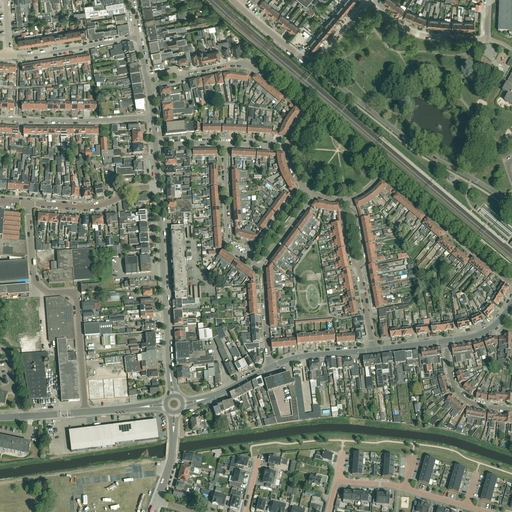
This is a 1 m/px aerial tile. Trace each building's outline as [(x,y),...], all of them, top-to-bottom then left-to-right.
[(21,8),(19,0),(12,0),(13,2),(14,3),(15,3),(16,12),(21,11),(21,8)] [(28,8),(26,0),(19,0),(21,8),(24,7),(25,10),(25,16),(28,16),(28,8)] [(50,11),(48,0),(46,0),(47,8),(46,8),(46,12),(41,12),(42,15),(42,22),(52,21),(51,17),(50,11)] [(264,0),(261,0),(257,4),(262,8),(266,2),(264,0)] [(391,0),(390,0),(386,6),(391,9),(395,3),(391,0)] [(115,7),(124,5),(123,1),(114,2),(114,3),(105,4),(93,6),(94,10),(115,7)] [(268,4),(266,2),(262,8),(266,12),(271,6),(273,3),(271,1),(268,4)] [(343,5),(348,10),(352,5),(346,1),(343,5)] [(511,2),(500,2),(499,9),(501,9),(500,11),(499,11),(499,15),(500,16),(500,18),(499,18),(499,22),(500,22),(500,25),(499,25),(498,29),(500,29),(500,31),(498,31),(509,32),(509,34),(510,34),(510,33),(511,33),(511,2)] [(271,6),(266,12),(270,15),(277,7),(278,6),(273,3),(271,6)] [(391,9),(395,12),(400,7),(395,3),(391,9)] [(93,10),(85,12),(86,17),(109,14),(111,12),(116,12),(125,10),(124,5),(115,7),(94,10),(93,10)] [(339,9),(345,14),(348,10),(343,5),(339,9)] [(281,11),(277,7),(270,15),(274,19),(281,11)] [(400,7),(395,12),(400,16),(404,10),(400,7)] [(143,12),(144,17),(153,15),(153,13),(156,12),(158,13),(161,13),(161,12),(167,11),(166,8),(162,9),(143,12)] [(339,9),(335,13),(341,18),(345,14),(339,9)] [(285,17),(282,15),(284,13),(282,11),(276,20),(280,23),(285,17)] [(331,19),(337,24),(340,19),(335,14),(331,19)] [(289,21),(285,17),(280,23),(284,27),(289,21)] [(327,23),(333,28),(337,24),(331,19),(327,23)] [(145,25),(146,29),(155,27),(155,25),(162,23),(162,24),(169,23),(168,20),(161,21),(145,25)] [(284,27),(289,30),(293,24),(289,21),(284,27)] [(78,23),(79,31),(80,37),(86,36),(85,30),(82,30),(81,22),(78,23)] [(327,23),(324,27),(330,32),(333,28),(327,23)] [(298,28),(293,24),(289,30),(293,34),(298,28)] [(60,30),(61,33),(62,40),(68,39),(67,32),(64,33),(63,29),(63,30),(62,26),(60,26),(60,30)] [(104,35),(110,34),(110,35),(119,33),(119,34),(130,32),(129,27),(118,29),(109,30),(104,31),(104,35)] [(325,38),(325,37),(329,33),(323,28),(319,33),(325,38)] [(147,34),(148,39),(157,37),(157,36),(164,35),(164,33),(168,33),(167,30),(166,30),(166,31),(162,32),(162,30),(160,31),(147,34)] [(231,46),(233,55),(237,54),(237,55),(238,55),(239,54),(240,54),(240,53),(241,53),(239,45),(234,46),(232,37),(230,30),(225,31),(227,38),(228,46),(230,45),(231,46)] [(26,46),(32,45),(30,35),(26,35),(25,32),(23,32),(26,46)] [(325,38),(319,33),(316,37),(322,42),(325,38)] [(312,41),(318,46),(322,42),(316,37),(312,41)] [(168,42),(168,46),(169,47),(177,46),(177,45),(183,44),(186,43),(185,38),(179,39),(176,40),(170,41),(168,42)] [(212,45),(214,51),(215,58),(217,58),(217,59),(219,58),(220,57),(218,50),(216,51),(215,45),(214,39),(211,39),(212,45)] [(221,57),(223,56),(223,57),(224,57),(225,57),(228,57),(228,56),(229,56),(227,47),(227,46),(228,46),(227,41),(223,42),(218,43),(219,49),(221,57)] [(312,41),(309,45),(314,50),(318,46),(312,41)] [(150,45),(151,50),(159,49),(159,48),(164,47),(164,48),(169,47),(168,46),(168,42),(164,43),(158,44),(150,45)] [(124,50),(133,48),(132,43),(113,47),(114,49),(117,49),(117,50),(114,51),(124,50)] [(196,54),(193,55),(192,49),(191,48),(190,43),(187,44),(187,45),(188,49),(190,48),(190,49),(187,50),(185,50),(187,58),(187,62),(192,61),(192,63),(194,63),(194,64),(197,63),(197,62),(196,54)] [(201,45),(203,54),(204,61),(206,60),(206,61),(209,60),(208,60),(210,60),(208,52),(207,53),(207,50),(204,51),(203,44),(201,45)] [(124,50),(114,51),(115,57),(125,55),(134,53),(133,48),(124,50)] [(172,53),(152,57),(153,62),(166,59),(166,57),(172,56),(172,53)] [(72,66),(71,59),(65,60),(66,66),(66,70),(70,69),(70,73),(73,73),(72,69),(72,66)] [(127,66),(137,64),(136,59),(126,60),(127,62),(112,65),(113,68),(127,66)] [(159,67),(160,68),(168,66),(167,65),(171,64),(169,59),(166,60),(166,59),(153,62),(154,68),(159,67)] [(61,75),(58,61),(52,62),(53,68),(54,72),(58,71),(59,75),(61,75)] [(47,69),(46,63),(40,64),(41,70),(44,70),(44,73),(45,73),(46,77),(47,80),(49,79),(49,76),(48,73),(47,69)] [(30,75),(29,75),(28,65),(22,66),(22,69),(21,69),(20,75),(23,75),(23,73),(26,73),(26,76),(27,80),(28,87),(31,87),(31,82),(30,79),(30,75)] [(37,80),(34,65),(28,65),(29,75),(30,75),(33,75),(34,75),(35,81),(37,80)] [(508,94),(505,101),(511,104),(511,73),(503,91),(508,94)] [(254,82),(257,84),(260,79),(256,75),(254,78),(250,77),(250,80),(250,81),(252,83),(254,82)] [(204,87),(207,87),(208,92),(209,97),(212,97),(208,78),(205,79),(205,78),(203,79),(203,82),(204,87)] [(257,92),(258,91),(261,88),(265,83),(260,79),(257,84),(259,86),(256,89),(254,92),(256,93),(257,92)] [(198,99),(198,96),(195,81),(193,81),(189,81),(190,82),(189,82),(191,90),(193,89),(195,99),(198,99)] [(261,88),(258,91),(257,92),(256,93),(258,95),(260,92),(263,89),(267,92),(270,87),(265,83),(261,88)] [(276,92),(270,87),(267,92),(268,93),(265,97),(263,99),(267,102),(269,100),(272,96),(272,97),(276,92)] [(161,95),(161,96),(166,95),(167,96),(180,94),(180,90),(173,91),(173,88),(161,90),(160,92),(160,95),(161,95)] [(272,97),(277,101),(281,97),(276,92),(272,97)] [(179,96),(170,97),(161,98),(161,99),(160,99),(161,102),(162,102),(162,104),(180,102),(179,96)] [(287,101),(281,97),(277,101),(274,104),(275,104),(273,107),(274,108),(279,103),(282,100),(285,103),(287,101)] [(128,106),(135,105),(135,111),(134,111),(134,113),(141,112),(142,112),(144,112),(145,111),(143,101),(128,103),(122,103),(123,109),(128,108),(128,106)] [(176,110),(181,110),(185,109),(184,102),(172,104),(162,105),(163,112),(173,110),(176,110)] [(285,108),(291,113),(297,117),(300,113),(297,111),(298,110),(291,104),(289,107),(293,110),(291,112),(285,107),(285,108)] [(287,118),(293,121),(297,117),(291,113),(285,108),(284,109),(286,110),(286,111),(290,114),(287,117),(287,118)] [(162,115),(163,118),(173,117),(173,114),(180,114),(180,112),(187,111),(188,115),(194,115),(194,109),(185,109),(176,110),(172,111),(172,112),(163,113),(163,115),(162,115)] [(279,121),(284,123),(290,126),(293,121),(287,118),(285,121),(280,119),(279,121)] [(284,123),(279,121),(278,123),(280,124),(283,125),(281,129),(288,131),(290,127),(290,126),(284,123)] [(174,123),(164,124),(165,136),(187,134),(186,133),(190,133),(189,122),(185,123),(185,122),(174,123)] [(113,150),(107,151),(106,139),(100,139),(102,157),(114,156),(113,151),(113,150)] [(91,153),(91,154),(91,157),(100,156),(100,148),(100,146),(96,146),(96,153),(95,153),(92,153),(91,153)] [(142,146),(133,146),(132,146),(132,150),(128,150),(128,154),(143,153),(143,150),(143,149),(144,149),(143,146),(142,146)] [(120,166),(120,169),(119,169),(119,168),(116,169),(116,180),(135,179),(135,177),(137,176),(144,175),(144,172),(141,172),(141,164),(140,164),(140,162),(137,162),(137,160),(123,160),(124,166),(120,166)] [(21,168),(21,164),(18,164),(17,172),(14,172),(13,191),(15,192),(16,191),(19,191),(20,183),(17,183),(18,176),(20,176),(21,170),(21,168)] [(281,173),(287,170),(287,169),(286,168),(285,165),(285,164),(273,168),(274,170),(277,169),(279,169),(280,172),(281,173)] [(184,168),(175,168),(166,169),(166,175),(175,174),(175,171),(184,171),(184,176),(190,176),(190,168),(189,168),(184,168)] [(289,175),(287,170),(281,173),(282,176),(280,178),(277,179),(278,181),(283,178),(289,175)] [(289,175),(283,178),(278,181),(279,183),(282,182),(284,181),(286,183),(286,184),(292,180),(291,178),(289,175)] [(288,190),(291,192),(294,188),(293,186),(295,184),(292,181),(292,180),(286,184),(287,186),(289,188),(288,190)] [(379,186),(378,186),(387,193),(384,190),(386,188),(390,192),(392,189),(385,183),(384,184),(382,182),(379,186)] [(103,192),(106,191),(104,185),(101,186),(101,187),(100,183),(95,184),(95,188),(96,196),(97,195),(98,196),(100,196),(100,195),(103,194),(103,192)] [(379,195),(382,192),(385,196),(387,193),(378,186),(374,190),(379,195)] [(370,193),(377,203),(380,201),(377,197),(379,195),(374,190),(370,193)] [(272,193),(284,202),(287,198),(280,193),(279,194),(277,192),(276,192),(274,191),(272,193)] [(274,201),(281,206),(284,202),(272,193),(271,192),(270,195),(275,199),(274,201)] [(370,202),(372,201),(374,205),(377,203),(370,193),(365,197),(369,203),(370,202)] [(399,203),(402,198),(398,194),(391,202),(389,204),(391,206),(393,203),(393,204),(393,203),(396,206),(398,203),(399,203)] [(146,200),(147,199),(146,198),(145,197),(145,196),(137,197),(138,201),(134,201),(134,203),(135,203),(136,207),(142,206),(141,203),(146,202),(146,200)] [(363,206),(365,210),(368,209),(366,204),(369,203),(365,197),(360,200),(363,206)] [(269,203),(278,210),(281,206),(274,201),(273,202),(271,200),(268,198),(266,201),(269,203)] [(401,205),(399,208),(397,210),(398,212),(400,210),(407,202),(402,198),(399,203),(401,205)] [(176,201),(176,203),(167,203),(168,214),(187,213),(192,213),(191,202),(182,202),(181,200),(176,201)] [(268,209),(275,214),(278,210),(269,203),(266,201),(266,200),(264,203),(267,205),(269,207),(268,209)] [(315,208),(320,209),(322,203),(318,201),(316,203),(314,203),(311,207),(314,209),(315,208)] [(411,206),(407,202),(400,210),(398,212),(400,213),(402,211),(405,208),(408,210),(411,206)] [(323,216),(325,216),(326,211),(327,211),(328,204),(322,203),(320,209),(321,210),(324,210),(323,216)] [(334,205),(328,204),(327,211),(326,211),(325,216),(323,223),(326,223),(329,211),(332,212),(333,212),(334,205)] [(405,218),(407,219),(405,222),(416,209),(411,206),(408,210),(410,212),(408,216),(407,215),(405,218)] [(485,207),(482,210),(496,222),(499,219),(485,207)] [(263,219),(268,223),(271,219),(266,215),(262,212),(260,211),(259,210),(256,208),(254,210),(255,211),(256,210),(258,212),(261,213),(260,214),(263,216),(262,218),(263,219)] [(260,208),(259,210),(260,211),(262,212),(266,215),(271,219),(274,215),(267,210),(266,211),(264,209),(263,210),(260,208)] [(421,213),(416,209),(405,222),(407,224),(409,221),(411,219),(414,221),(416,218),(417,218),(421,213)] [(0,254),(27,257),(25,237),(19,237),(21,214),(5,212),(0,211),(0,254)] [(312,216),(307,212),(304,217),(316,225),(317,224),(314,222),(315,221),(313,219),(314,218),(312,216)] [(419,220),(417,223),(415,226),(417,227),(425,217),(421,213),(417,218),(419,220)] [(256,220),(260,223),(265,227),(268,223),(263,219),(262,218),(261,219),(258,217),(257,218),(255,216),(254,218),(256,220)] [(301,221),(308,226),(309,224),(311,226),(312,225),(315,227),(316,225),(304,217),(301,221)] [(78,234),(84,234),(85,226),(88,227),(88,219),(83,218),(82,226),(79,226),(78,234)] [(262,231),(265,227),(260,223),(256,220),(254,218),(253,219),(255,221),(254,222),(257,224),(255,226),(262,231)] [(432,223),(428,219),(423,225),(427,229),(432,223)] [(511,229),(501,220),(498,223),(511,235),(511,234),(511,229)] [(311,232),(309,230),(309,229),(307,227),(308,226),(301,221),(298,225),(310,233),(311,232)] [(401,221),(395,227),(398,230),(403,224),(401,221)] [(436,226),(432,223),(427,229),(431,232),(436,226)] [(305,234),(306,233),(308,235),(310,233),(298,225),(295,229),(300,232),(302,234),(303,232),(305,234)] [(440,230),(436,226),(431,232),(435,236),(440,230)] [(175,296),(175,301),(181,300),(186,300),(186,295),(186,284),(185,275),(185,271),(184,267),(185,267),(185,264),(184,260),(184,256),(184,255),(184,251),(183,251),(183,242),(183,238),(182,234),(183,234),(183,231),(182,231),(182,227),(171,227),(171,232),(173,232),(173,234),(171,234),(171,239),(172,239),(172,243),(171,243),(171,246),(172,246),(172,248),(171,248),(172,252),(173,252),(173,256),(172,256),(172,261),(173,261),(173,263),(174,263),(174,264),(174,265),(173,265),(173,267),(172,267),(173,272),(174,271),(174,276),(173,276),(173,279),(174,279),(174,281),(173,281),(173,285),(175,285),(175,289),(174,289),(174,294),(176,294),(176,296),(175,296)] [(249,241),(254,242),(262,232),(259,230),(258,232),(256,235),(252,234),(253,233),(252,233),(249,241)] [(304,236),(299,233),(294,230),(291,234),(303,242),(304,241),(302,239),(304,236)] [(440,230),(435,236),(440,239),(445,233),(440,230)] [(288,238),(295,243),(296,241),(299,243),(299,242),(302,244),(303,242),(291,234),(288,238)] [(365,239),(366,244),(375,242),(375,240),(377,240),(377,239),(382,238),(382,236),(380,236),(365,239)] [(298,244),(295,243),(288,238),(285,242),(297,250),(298,249),(296,247),(298,244)] [(443,238),(438,244),(434,249),(436,251),(440,246),(442,248),(447,242),(443,238)] [(297,250),(285,242),(282,246),(287,249),(289,251),(291,249),(293,251),(293,250),(296,252),(297,250)] [(442,248),(446,251),(451,245),(447,242),(442,248)] [(451,245),(446,251),(451,255),(455,249),(451,245)] [(121,257),(120,246),(113,247),(112,247),(112,258),(121,257)] [(287,250),(282,247),(279,251),(284,254),(288,257),(291,259),(292,258),(289,256),(289,255),(287,254),(288,252),(287,250)] [(44,280),(49,279),(49,284),(94,281),(93,268),(92,250),(57,252),(58,262),(52,263),(52,271),(48,271),(48,272),(44,272),(44,280)] [(456,259),(461,253),(457,250),(452,256),(456,259)] [(226,254),(222,251),(219,256),(218,255),(215,259),(218,262),(220,259),(221,260),(226,254)] [(281,258),(282,260),(284,258),(286,260),(286,259),(289,261),(291,259),(288,257),(284,254),(279,251),(276,255),(281,258)] [(456,259),(460,263),(465,257),(461,253),(456,259)] [(222,264),(223,266),(227,262),(230,257),(226,254),(221,260),(223,261),(221,264),(222,264)] [(281,261),(282,260),(281,258),(276,255),(273,259),(278,262),(282,265),(284,267),(286,266),(283,264),(283,263),(281,261)] [(126,274),(151,273),(150,264),(149,257),(125,258),(126,274)] [(230,257),(227,262),(223,266),(225,267),(226,268),(228,265),(229,266),(234,260),(230,257)] [(465,257),(460,263),(465,267),(470,261),(465,257)] [(478,261),(474,258),(469,264),(473,267),(478,261)] [(270,263),(273,265),(276,268),(278,266),(280,268),(280,267),(283,269),(284,267),(282,265),(278,262),(273,259),(270,263)] [(239,263),(235,260),(230,267),(232,268),(230,271),(231,271),(233,273),(239,263)] [(27,261),(0,263),(0,283),(29,282),(27,261)] [(483,265),(478,261),(473,267),(478,271),(483,265)] [(243,266),(239,263),(233,273),(235,274),(237,272),(239,273),(243,266)] [(487,269),(483,265),(478,271),(482,274),(487,269)] [(246,268),(243,266),(239,273),(240,274),(238,276),(241,278),(247,269),(246,268)] [(251,272),(247,269),(241,278),(243,280),(245,278),(246,279),(251,272)] [(487,269),(482,274),(486,278),(491,272),(487,269)] [(246,279),(247,279),(248,278),(251,280),(251,282),(250,282),(250,285),(255,284),(254,274),(251,272),(246,279)] [(503,283),(500,288),(506,292),(509,287),(503,283)] [(102,293),(101,285),(81,286),(81,294),(102,293)] [(8,296),(30,295),(29,286),(7,287),(0,287),(0,295),(8,295),(8,296)] [(504,296),(506,292),(500,288),(498,290),(494,288),(493,289),(504,296)] [(493,290),(497,293),(494,297),(500,301),(504,296),(493,289),(493,290)] [(126,297),(126,293),(106,294),(107,302),(120,301),(119,298),(126,297)] [(66,340),(75,339),(72,307),(61,297),(45,298),(49,341),(57,341),(57,340),(66,340)] [(500,301),(494,297),(491,302),(497,306),(500,301)] [(392,301),(387,302),(375,304),(376,309),(385,307),(384,305),(392,304),(392,301)] [(91,302),(82,303),(82,305),(82,309),(82,310),(88,310),(89,310),(92,310),(94,310),(94,302),(91,302)] [(486,308),(491,313),(495,310),(489,304),(486,308)] [(382,339),(388,338),(387,332),(387,329),(386,320),(385,317),(386,317),(385,313),(387,313),(409,309),(408,305),(379,310),(381,327),(380,327),(380,331),(381,331),(382,339)] [(491,313),(486,308),(481,313),(487,318),(491,313)] [(174,321),(182,320),(182,313),(188,313),(188,311),(173,312),(174,321)] [(475,317),(479,323),(484,321),(480,314),(475,317)] [(353,319),(353,324),(354,327),(355,332),(356,342),(361,341),(361,332),(359,322),(363,321),(362,317),(353,319)] [(479,323),(475,317),(470,319),(474,326),(479,323)] [(151,330),(154,329),(154,322),(149,323),(149,322),(142,322),(142,323),(138,323),(138,327),(142,327),(145,327),(146,330),(151,330)] [(84,325),(85,336),(100,335),(99,329),(99,324),(84,325)] [(215,330),(220,341),(226,337),(221,328),(215,330)] [(211,330),(212,335),(212,339),(214,338),(219,349),(218,350),(224,364),(224,365),(230,377),(236,374),(230,362),(220,341),(215,330),(211,330)] [(146,344),(141,345),(155,343),(155,338),(154,334),(143,335),(143,338),(146,338),(146,339),(146,344)] [(507,350),(509,350),(509,335),(504,335),(504,338),(499,338),(499,349),(507,350)] [(103,346),(115,346),(115,337),(102,338),(103,346)] [(488,339),(491,346),(494,344),(495,347),(497,346),(497,345),(498,345),(498,338),(493,338),(493,337),(488,339)] [(494,351),(491,346),(488,339),(484,341),(488,350),(490,349),(492,354),(494,353),(494,351)] [(76,353),(75,353),(67,353),(66,340),(57,340),(57,341),(62,402),(62,401),(68,401),(68,402),(79,401),(76,353)] [(194,352),(203,352),(202,342),(192,342),(192,344),(188,344),(187,344),(175,345),(176,353),(194,352)] [(473,344),(475,351),(476,354),(478,353),(479,358),(482,357),(478,343),(473,344)] [(240,346),(238,347),(239,350),(248,367),(253,365),(249,357),(246,358),(242,349),(240,346)] [(232,349),(235,356),(243,370),(245,369),(245,370),(247,369),(247,368),(243,360),(241,361),(239,356),(235,347),(232,349)] [(243,370),(235,356),(232,349),(229,350),(233,358),(234,358),(234,359),(234,365),(238,373),(243,370)] [(260,357),(259,350),(256,350),(256,354),(251,357),(255,364),(259,362),(258,360),(260,360),(259,358),(260,357)] [(207,365),(214,364),(213,356),(208,357),(207,351),(203,352),(194,352),(176,353),(177,366),(186,366),(186,365),(189,365),(189,360),(196,359),(196,361),(193,361),(193,366),(196,366),(201,366),(207,365)] [(44,364),(48,363),(47,352),(21,354),(29,399),(29,400),(47,398),(44,364)] [(146,355),(128,357),(129,359),(129,364),(142,362),(147,362),(156,361),(156,352),(155,352),(146,353),(146,354),(146,355)] [(404,364),(404,368),(405,372),(408,372),(407,367),(407,363),(405,353),(394,355),(396,365),(404,364)] [(376,371),(377,371),(382,370),(381,364),(381,356),(374,357),(375,366),(376,371)] [(370,368),(370,367),(369,357),(364,358),(365,368),(368,368),(369,371),(370,378),(366,378),(367,387),(373,386),(370,368)] [(353,359),(348,359),(348,369),(352,369),(352,377),(359,377),(358,365),(353,365),(353,359)] [(129,364),(126,364),(127,373),(145,371),(157,370),(156,361),(147,362),(142,362),(129,364)] [(186,373),(177,374),(177,379),(178,380),(187,379),(187,381),(195,381),(194,373),(190,373),(186,373)] [(264,382),(267,393),(273,391),(288,387),(294,385),(294,383),(294,380),(291,381),(289,375),(264,382)] [(431,382),(431,384),(446,380),(445,375),(435,378),(436,380),(431,382)] [(471,378),(470,375),(465,376),(457,378),(459,384),(466,381),(465,379),(471,378)] [(128,377),(113,378),(114,398),(129,397),(129,396),(129,391),(128,377)] [(113,378),(103,379),(104,399),(114,398),(113,378)] [(260,378),(256,380),(262,400),(264,400),(262,392),(265,391),(263,386),(260,378)] [(103,379),(88,380),(89,400),(104,399),(103,379)] [(258,402),(259,402),(261,408),(264,407),(262,400),(256,380),(251,383),(254,390),(256,389),(258,395),(256,395),(258,402)] [(473,380),(470,385),(468,383),(463,389),(467,392),(475,382),(473,380)] [(467,392),(471,395),(475,389),(474,388),(478,384),(475,382),(467,392)] [(250,383),(244,386),(248,393),(250,392),(253,399),(254,405),(257,404),(255,398),(250,383)] [(294,385),(288,387),(291,399),(296,399),(296,397),(295,395),(295,392),(295,390),(294,387),(294,385)] [(448,385),(438,388),(438,390),(433,391),(434,394),(449,390),(448,385)] [(243,396),(245,404),(246,408),(247,410),(249,409),(245,395),(247,394),(248,393),(244,386),(239,389),(243,396)] [(238,398),(241,397),(243,405),(244,409),(246,408),(245,404),(243,396),(239,389),(234,391),(238,398)] [(230,394),(232,400),(235,411),(237,410),(235,403),(239,401),(238,399),(238,398),(234,391),(230,394)] [(451,395),(446,402),(445,403),(446,405),(443,409),(445,410),(455,399),(451,395)] [(455,399),(445,410),(447,412),(450,408),(452,410),(459,402),(455,399)] [(235,411),(232,400),(228,401),(228,402),(227,402),(230,413),(235,411)] [(230,413),(227,402),(223,403),(223,404),(222,405),(225,413),(225,415),(230,414),(230,413)] [(452,410),(454,411),(450,415),(452,417),(462,405),(459,402),(452,410)] [(462,405),(452,417),(454,418),(458,414),(459,416),(461,414),(466,408),(462,405)] [(192,425),(205,423),(204,420),(205,420),(205,416),(202,417),(202,418),(199,418),(191,419),(191,421),(191,424),(192,424),(192,425)] [(156,421),(69,431),(71,452),(115,447),(115,445),(159,440),(156,421)] [(0,450),(11,452),(13,441),(0,438),(0,450)] [(30,444),(13,441),(11,452),(28,456),(30,444)] [(314,460),(328,463),(328,460),(331,461),(333,455),(330,454),(331,452),(327,451),(326,453),(322,452),(321,457),(315,455),(314,460)] [(183,456),(182,459),(183,459),(183,462),(184,462),(191,463),(194,463),(193,466),(201,468),(202,462),(199,461),(200,456),(193,454),(192,456),(185,455),(184,455),(184,456),(183,456)] [(269,456),(268,464),(269,464),(275,465),(274,469),(275,469),(285,472),(287,466),(281,465),(280,464),(282,459),(278,458),(278,456),(275,455),(273,455),(273,457),(270,456),(269,456)] [(231,461),(230,467),(239,469),(240,466),(244,467),(246,468),(246,467),(247,467),(248,463),(247,463),(248,461),(236,458),(235,462),(231,461)] [(182,465),(180,470),(197,474),(198,470),(194,469),(194,468),(184,465),(183,466),(182,465)] [(230,467),(229,471),(232,472),(231,476),(233,477),(234,477),(243,479),(245,474),(238,472),(239,469),(230,467)] [(264,477),(276,480),(278,471),(273,470),(273,473),(268,472),(266,471),(265,472),(264,477)] [(187,478),(179,476),(178,475),(178,478),(178,479),(178,480),(180,480),(179,482),(192,485),(193,482),(187,481),(187,478)] [(308,484),(319,486),(320,483),(326,484),(328,477),(320,475),(319,478),(316,477),(315,476),(312,475),(311,476),(310,476),(310,477),(309,477),(309,480),(309,481),(308,484)] [(230,482),(229,485),(236,487),(237,484),(241,485),(242,485),(243,479),(234,477),(233,477),(232,483),(230,482)] [(274,489),(276,480),(264,477),(263,483),(271,485),(270,488),(274,489)] [(176,488),(183,490),(187,492),(188,488),(189,489),(194,491),(194,488),(190,486),(177,482),(177,485),(176,485),(175,487),(176,487),(176,488)] [(239,499),(235,498),(237,493),(237,492),(232,490),(230,498),(229,502),(232,503),(230,508),(231,508),(236,510),(237,510),(237,509),(240,500),(240,499),(239,499)] [(195,496),(189,494),(175,491),(173,496),(181,498),(182,495),(188,496),(187,499),(194,501),(195,496)] [(211,493),(210,497),(213,498),(212,504),(218,505),(221,496),(221,493),(215,492),(214,494),(211,493)] [(382,507),(383,495),(377,494),(376,500),(373,500),(373,504),(376,504),(376,506),(382,506),(382,507)] [(383,495),(382,507),(391,508),(392,501),(389,501),(389,500),(389,495),(388,495),(388,494),(383,494),(383,495)] [(228,502),(229,502),(230,498),(221,496),(218,505),(224,507),(225,501),(228,502)] [(257,503),(256,507),(257,507),(257,510),(256,511),(257,511),(262,511),(263,511),(264,511),(263,511),(265,506),(268,507),(269,501),(266,500),(266,501),(265,501),(260,500),(259,500),(258,503),(257,503)] [(277,511),(280,502),(271,500),(269,506),(272,507),(271,511),(277,511)] [(289,504),(280,502),(277,511),(283,511),(284,510),(287,511),(289,504)] [(412,511),(423,511),(425,505),(424,505),(425,504),(421,503),(420,504),(420,503),(419,503),(418,509),(414,508),(412,511)]
